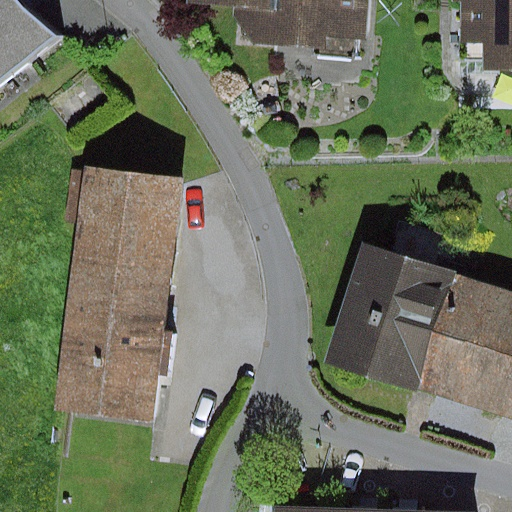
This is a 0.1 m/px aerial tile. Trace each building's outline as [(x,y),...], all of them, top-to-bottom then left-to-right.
[(48,67),(78,40),(41,0),(0,0),(0,118),(49,82),(48,67)] [(215,0),(215,9),(255,12),(304,15),(304,0),(215,0)] [(304,0),(304,15),(255,12),(254,42),(394,50),(397,0),(304,0)] [(511,0),(478,0),(480,72),(511,71),(511,0)] [(72,420),(170,432),(200,179),(104,168),(103,180),(89,179),(83,228),(94,229),(72,420)] [(352,357),(511,406),(511,290),(491,284),(495,272),(388,239),(352,357)]
